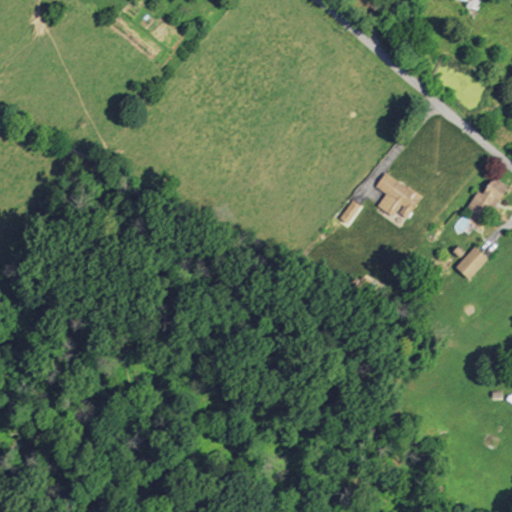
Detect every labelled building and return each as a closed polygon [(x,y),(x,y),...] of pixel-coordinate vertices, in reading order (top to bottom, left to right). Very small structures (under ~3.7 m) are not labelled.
[(459,0),(467,2),(466,8),(479,11),(481,0),(459,0)] [(385,173),(407,189),(409,187),(422,197),(402,225),(377,206),(386,194),(375,186),(385,173)] [(478,191),(483,195),(495,178),(509,188),(485,221),(466,208),(478,191)] [(361,206),(347,227),(338,220),(352,200),(361,206)] [(475,248),(487,259),(469,279),(456,268),(475,248)]
